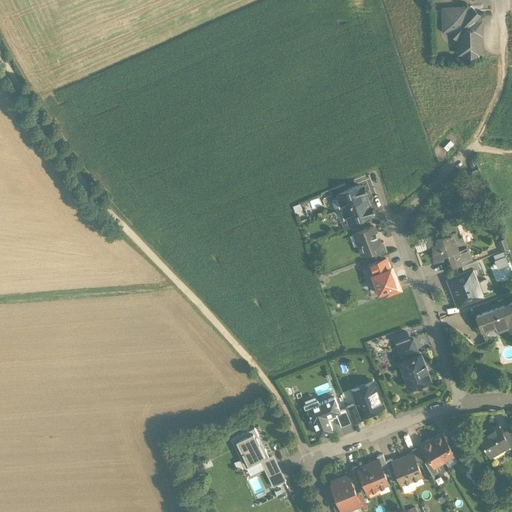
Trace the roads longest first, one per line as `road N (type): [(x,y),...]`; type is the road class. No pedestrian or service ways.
road 1 (track): [(277,395),(86,187),(0,57)]
road 2 (residential): [(326,511),(307,462),(461,403)]
road 3 (residential): [(461,403),(395,225)]
road 4 (track): [(0,302),(165,290),(177,281)]
